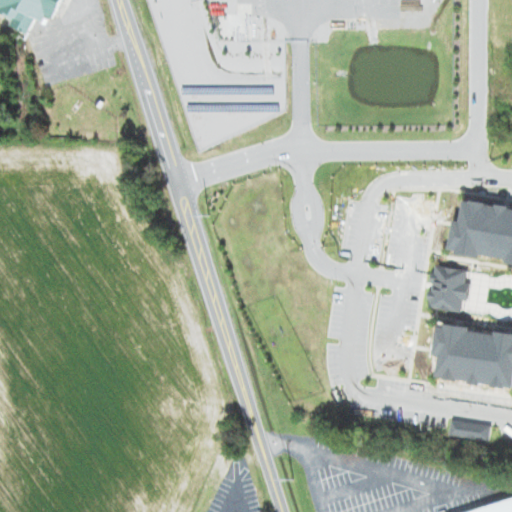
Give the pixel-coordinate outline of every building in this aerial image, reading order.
[(453,252),(511,260),(511,206),(467,200),(464,221),(457,220),(453,252)] [(464,312),(465,299),(470,300),(473,283),(468,282),(470,269),(436,265),(431,307),(464,312)] [(440,378),(511,387),(511,334),(474,329),(475,328),(441,323),(437,355),(443,356),(440,378)] [(491,441),(493,426),(453,419),(451,434),(491,441)] [(511,511),(511,500),(469,511),(511,511)]
